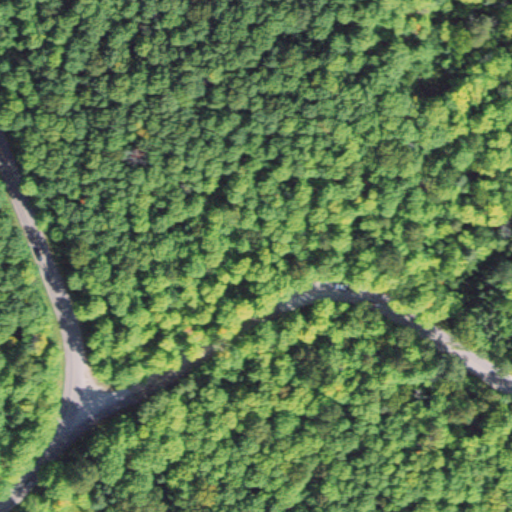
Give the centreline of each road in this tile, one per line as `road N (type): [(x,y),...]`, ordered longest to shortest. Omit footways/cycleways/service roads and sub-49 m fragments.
road 1 (residential): [(66,439),(290,306),(339,293),(392,307),(511,384)]
road 2 (tertiary): [(66,439),(78,411),(82,360),(0,139)]
